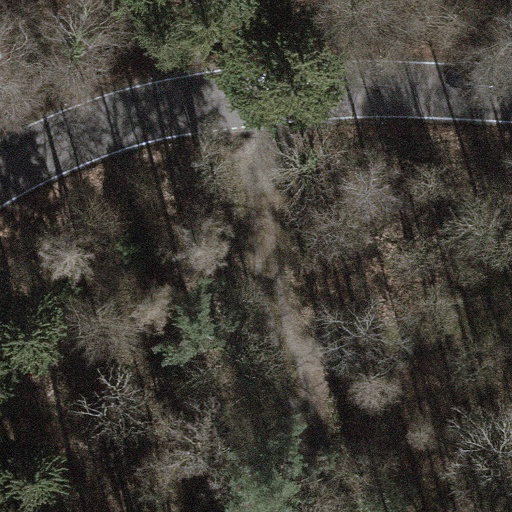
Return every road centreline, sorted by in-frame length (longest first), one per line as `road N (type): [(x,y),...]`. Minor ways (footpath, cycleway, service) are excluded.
road 1 (tertiary): [(0,175),(91,132),(235,95),(381,89),(511,97)]
road 2 (track): [(235,95),(288,358)]
road 3 (track): [(511,313),(288,358)]
road 4 (track): [(288,358),(341,511)]
